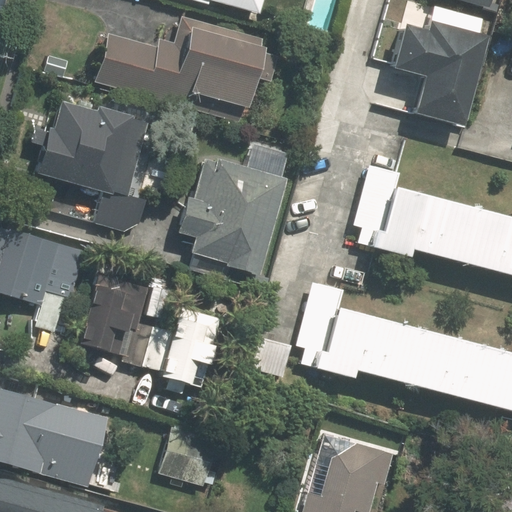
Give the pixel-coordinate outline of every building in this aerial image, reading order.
[(182,0),(256,22),(262,0),(182,0)] [(479,24),(401,6),(385,76),(414,83),(404,122),(453,134),(479,24)] [(181,41),(113,24),(101,74),(249,110),(267,36),(187,17),(181,41)] [(156,120),(58,96),(39,173),(102,189),(95,218),(129,227),(156,120)] [(285,172),(207,156),(199,196),(188,194),(180,230),(194,233),(190,252),(264,268),(285,172)] [(398,170),(367,163),(353,226),(350,241),(511,276),(511,213),(394,188),(398,170)] [(74,239),(0,223),(0,291),(39,300),(32,332),(53,337),(62,292),(74,239)] [(146,283),(94,272),(80,340),(122,348),(118,367),(191,382),(195,360),(211,363),(221,311),(176,301),(171,326),(139,319),(146,283)] [(511,349),(308,289),(293,342),(309,347),(304,362),(353,376),(358,359),(511,404),(511,349)] [(109,415),(0,388),(0,460),(93,483),(109,415)] [(373,511),(392,434),(320,418),(298,511),(349,511),(351,508),(368,511),(373,511)] [(213,452),(165,442),(158,474),(206,484),(213,452)] [(90,511),(92,506),(0,479),(0,511),(90,511)] [(511,511),(511,495),(496,492),(491,511),(511,511)]
